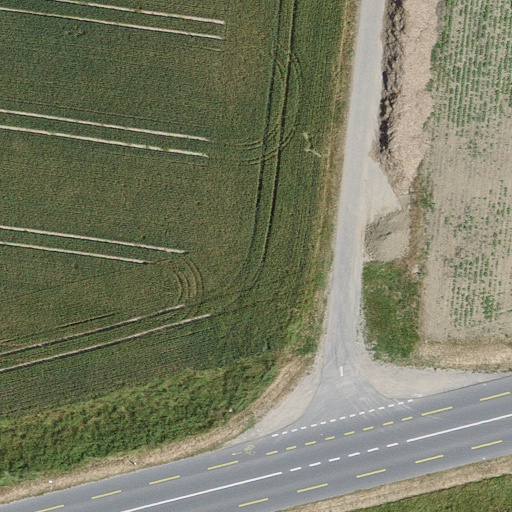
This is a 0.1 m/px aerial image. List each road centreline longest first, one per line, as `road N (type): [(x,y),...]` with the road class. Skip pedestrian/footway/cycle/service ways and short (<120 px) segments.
road 1 (track): [(329,461),(383,0)]
road 2 (secondary): [(511,416),(125,511)]
